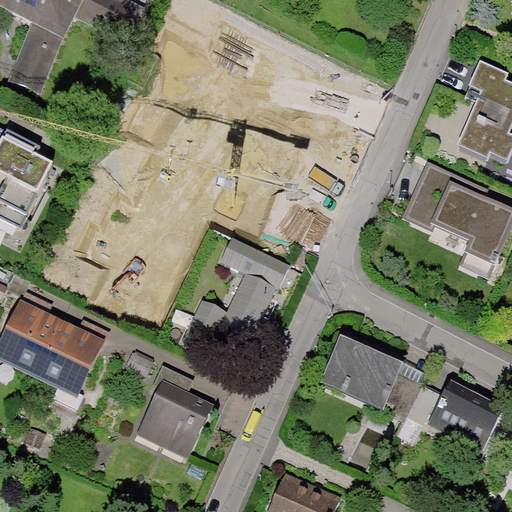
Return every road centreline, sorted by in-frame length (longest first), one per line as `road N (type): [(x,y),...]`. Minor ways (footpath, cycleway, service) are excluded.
road 1 (residential): [(330,284),(450,0)]
road 2 (residential): [(229,511),(330,284)]
road 3 (residential): [(330,284),(511,377)]
